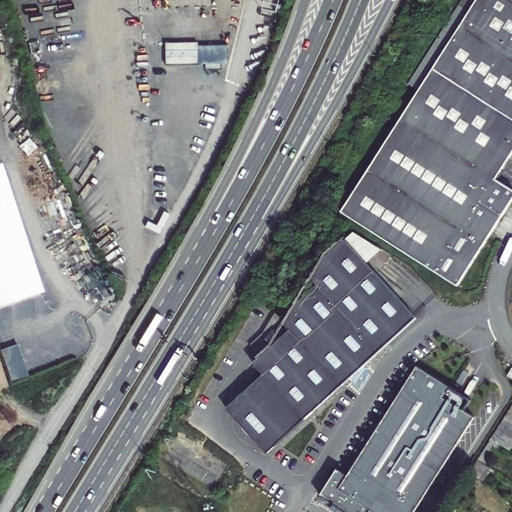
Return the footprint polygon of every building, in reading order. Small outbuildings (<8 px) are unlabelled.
[(511,0),(479,0),(344,209),(460,283),(492,234),(505,215),(511,203),(511,186),(499,177),(511,158),(511,157),(511,0)] [(230,42),(167,43),(167,63),(230,62),(230,42)] [(0,162),(0,305),(44,290),(3,162),(0,162)] [(420,315),(349,237),(311,271),(321,282),(284,316),(294,328),(257,362),(267,372),(230,406),(271,451),(420,315)] [(16,374),(28,371),(21,346),(9,349),(16,374)] [(444,397),(452,385),(419,365),(350,473),(339,467),(322,494),(350,511),(370,511),(372,509),(376,511),(414,511),(475,417),(464,409),(444,397)] [(511,422),(505,418),(492,438),(500,444),(511,451),(511,448),(511,422)] [(488,444),(497,449),(500,444),(492,438),(488,444)] [(478,459),(487,465),(497,449),(488,444),(478,459)] [(487,465),(478,459),(470,472),(483,480),(492,468),(487,465)]
